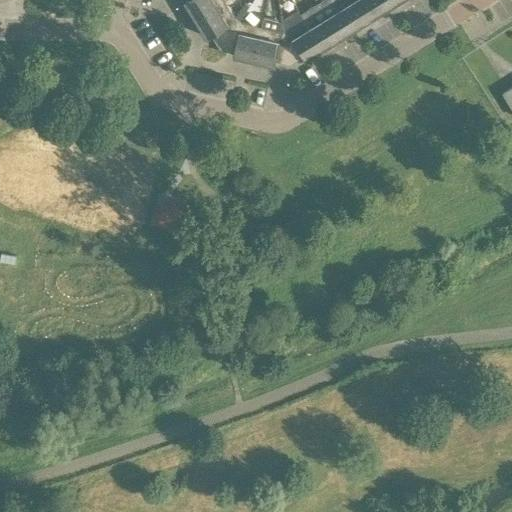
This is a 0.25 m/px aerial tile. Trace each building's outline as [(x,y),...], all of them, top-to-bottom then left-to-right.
[(221,0),(189,0),(184,3),(196,21),(223,4),(221,0)] [(323,0),(318,4),(339,38),(356,28),(338,0),(323,0)] [(338,0),(356,28),(372,17),(361,0),(338,0)] [(361,0),(372,17),(390,6),(386,0),(361,0)] [(223,4),(196,21),(207,39),(211,36),(219,48),(247,4),(245,3),(232,18),(223,4)] [(247,4),(219,48),(234,51),(233,57),(253,61),(264,18),(245,12),(249,6),(247,4)] [(301,14),(322,49),(339,38),(318,4),(301,14)] [(285,30),(301,56),(304,60),(322,49),(301,14),(297,17),(300,21),(285,30)] [(264,18),(253,61),(273,66),(274,60),(288,63),(301,56),(285,30),(283,32),(282,23),(264,18)] [(511,87),(506,92),(503,94),(511,108),(511,87)]
